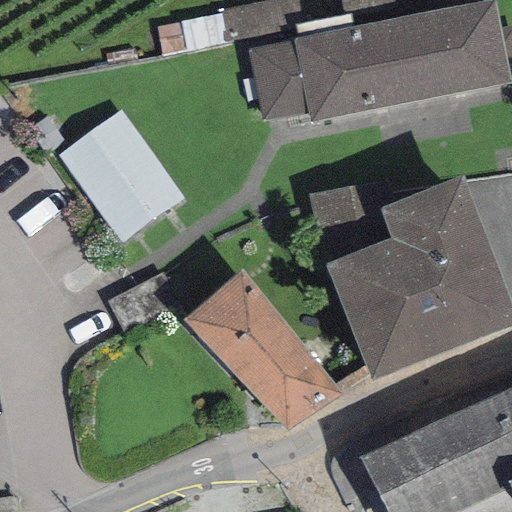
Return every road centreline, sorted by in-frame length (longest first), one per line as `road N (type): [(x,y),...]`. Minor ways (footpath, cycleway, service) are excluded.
road 1 (residential): [(303,465),(354,414),(511,347)]
road 2 (residential): [(88,511),(218,462),(267,457),(303,465)]
